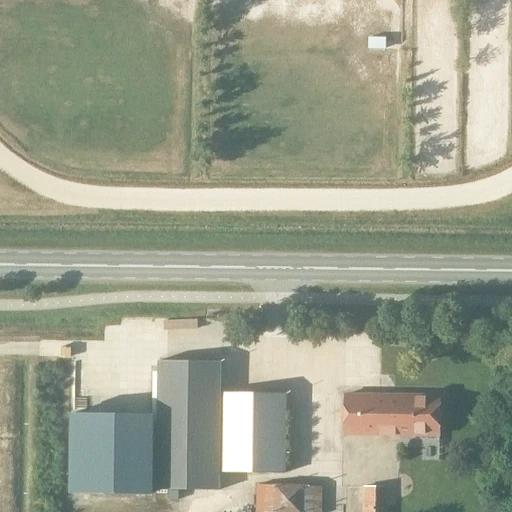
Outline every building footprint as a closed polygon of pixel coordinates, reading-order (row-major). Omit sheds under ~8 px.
[(366,42),(365,53),(382,54),(383,43),(366,42)] [(178,490),(218,491),(220,362),(159,361),(157,490),(168,490),(168,500),(178,500),(178,490)] [(224,393),(223,473),(285,474),(286,394),(224,393)] [(345,395),(344,435),(439,436),(439,396),(345,395)] [(149,494),(150,413),(71,412),(70,493),(149,494)] [(322,511),(323,487),(256,485),(255,511),(322,511)] [(384,511),(384,509),(384,487),(364,487),(363,511),(384,511)]
